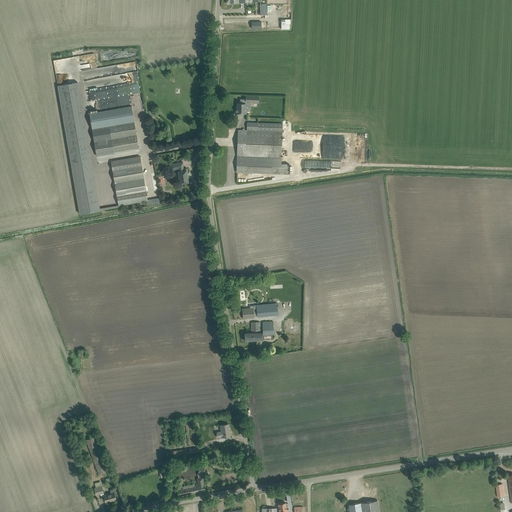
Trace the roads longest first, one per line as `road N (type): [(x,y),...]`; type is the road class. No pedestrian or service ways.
road 1 (unclassified): [(253,489),(209,192),(217,0)]
road 2 (unclassified): [(308,481),(511,449)]
road 3 (unclassified): [(134,511),(253,489)]
